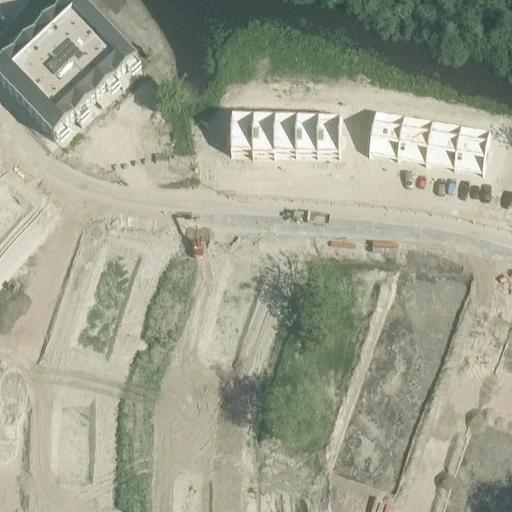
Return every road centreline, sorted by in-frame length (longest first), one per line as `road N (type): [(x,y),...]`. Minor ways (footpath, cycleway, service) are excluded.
road 1 (residential): [(508,235),(377,207),(125,204),(56,177),(0,128)]
road 2 (unknown): [(205,205),(141,399),(137,511)]
road 3 (residential): [(420,511),(508,235)]
